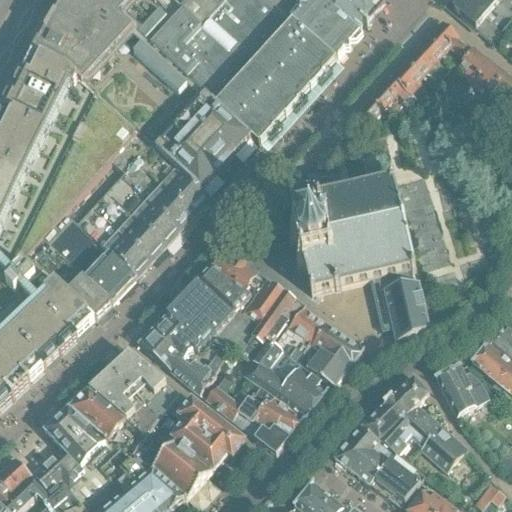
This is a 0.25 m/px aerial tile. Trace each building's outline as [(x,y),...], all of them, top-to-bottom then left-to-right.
[(39,48),(31,61),(53,72),(68,80),(98,108),(137,143),(201,199),(217,182),(218,182),(235,163),(251,145),(184,84),(168,70),(150,54),(183,18),(199,0),(67,0),(39,49),(39,48)] [(199,0),(183,18),(150,54),(168,70),(184,84),(251,145),(259,152),(337,66),(262,0),(230,0),(226,5),(220,0),(199,0)] [(262,0),(337,66),(338,67),(363,39),(360,37),(358,39),(314,0),(262,0)] [(314,0),(358,39),(360,37),(381,8),(371,0),(314,0)] [(466,0),(452,17),(497,55),(511,37),(511,8),(502,0),(466,0)] [(465,67),(472,58),(443,30),(425,49),(438,61),(446,53),(451,57),(452,55),(465,67)] [(438,61),(425,49),(408,67),(420,79),(438,61)] [(463,69),(459,75),(466,81),(463,85),(471,90),(472,92),(491,68),(474,55),(472,58),(465,67),(463,69)] [(0,420),(1,420),(0,419),(14,407),(32,390),(31,389),(45,377),(61,362),(61,363),(79,346),(78,345),(95,328),(27,264),(42,248),(67,223),(77,232),(92,216),(107,201),(122,187),(126,183),(113,170),(123,159),(137,143),(98,108),(68,80),(53,72),(31,61),(31,62),(30,64),(29,65),(30,65),(21,83),(21,82),(13,99),(12,99),(1,121),(2,122),(0,125),(0,420)] [(420,79),(408,67),(393,83),(412,100),(419,93),(413,87),(418,82),(419,83),(420,82),(423,85),(425,84),(420,79)] [(491,68),(472,92),(479,98),(484,93),(492,100),(507,81),(491,68)] [(511,85),(507,81),(492,100),(497,105),(494,108),(503,116),(511,104),(511,85)] [(392,82),(372,104),(382,113),(396,98),(402,105),(404,103),(406,105),(409,102),(415,107),(417,105),(412,100),(393,83),(392,82)] [(382,113),(372,104),(351,127),(363,138),(365,137),(361,134),(366,128),(368,130),(371,130),(382,117),(387,122),(389,119),(382,113)] [(511,104),(503,116),(497,124),(508,133),(511,128),(511,104)] [(137,143),(123,159),(194,224),(210,208),(201,199),(137,143)] [(123,159),(113,170),(126,183),(122,187),(180,240),(194,224),(123,159)] [(310,179),(314,195),(334,190),(331,175),(310,179)] [(294,209),(289,210),(290,215),(291,215),(296,234),(294,235),(296,240),(290,242),(291,247),(297,245),(302,266),(296,268),(297,273),(303,272),(304,278),(307,277),(311,296),(310,296),(311,301),(316,300),(316,299),(336,294),(336,296),(340,295),(340,293),(369,286),(382,339),(391,336),(395,349),(413,345),(429,334),(419,287),(411,289),(408,279),(415,277),(414,271),(413,271),(407,247),(408,247),(408,244),(406,244),(400,217),(401,216),(400,213),(399,214),(393,189),(394,189),(394,185),(389,186),(390,187),(318,205),(318,203),(313,204),(314,206),(294,211),(294,209)] [(122,187),(107,201),(165,255),(180,240),(122,187)] [(107,201),(92,216),(151,270),(165,255),(107,201)] [(92,216),(77,232),(136,286),(151,270),(92,216)] [(44,250),(40,254),(45,258),(49,254),(111,312),(138,287),(136,286),(77,232),(67,223),(42,248),(44,250)] [(42,248),(27,264),(95,328),(111,312),(49,254),(45,258),(40,254),(44,250),(42,248)] [(227,261),(213,274),(214,275),(237,293),(244,298),(255,281),(227,261)] [(214,275),(198,290),(234,324),(251,303),(244,298),(237,293),(214,275)] [(234,324),(214,345),(232,358),(239,363),(241,361),(282,300),(255,281),(244,298),(251,303),(234,324)] [(198,290),(167,323),(180,335),(175,340),(198,361),(214,345),(234,324),(198,290)] [(282,300),(241,361),(247,365),(251,359),(256,362),(267,347),(275,353),(303,314),(299,312),(282,300)] [(303,314),(275,353),(282,358),(289,363),(296,353),(299,355),(305,347),(308,350),(309,348),(335,366),(349,377),(364,356),(361,354),(303,314)] [(167,323),(151,339),(184,367),(183,368),(190,374),(193,371),(196,374),(197,373),(202,376),(204,374),(215,382),(222,372),(232,358),(214,345),(198,361),(175,340),(180,335),(167,323)] [(507,334),(502,339),(511,347),(511,327),(506,333),(507,334)] [(151,339),(138,353),(181,386),(201,402),(206,396),(216,383),(215,382),(204,374),(202,376),(197,373),(196,374),(193,371),(190,374),(183,368),(184,367),(151,339)] [(511,347),(502,339),(488,353),(511,372),(511,347)] [(247,365),(246,366),(255,373),(246,384),(260,393),(275,404),(303,426),(305,428),(328,399),(298,377),(288,390),(269,376),(282,358),(275,353),(267,347),(256,362),(251,359),(247,365)] [(296,353),(289,363),(296,368),(303,358),(313,366),(306,375),(335,396),(349,377),(335,366),(309,348),(308,350),(305,347),(299,355),(296,353)] [(511,372),(488,353),(487,352),(471,371),(511,403),(511,372)] [(126,362),(90,396),(127,427),(160,396),(148,384),(153,379),(129,360),(126,362)] [(246,366),(238,378),(246,384),(255,373),(246,366)] [(435,386),(455,423),(489,406),(481,389),(470,380),(463,383),(459,375),(451,379),(450,377),(435,386)] [(160,396),(127,427),(146,442),(157,428),(167,416),(167,415),(179,400),(178,399),(166,390),(153,379),(148,384),(160,396)] [(379,447),(416,412),(428,401),(413,385),(362,434),(361,436),(377,449),(379,447)] [(243,415),(239,420),(253,430),(269,441),(274,435),(288,446),(303,426),(275,404),(260,393),(255,400),(243,415)] [(216,394),(206,407),(221,419),(233,428),(247,439),(255,445),(255,446),(275,462),(288,446),(274,435),(269,441),(253,430),(239,420),(243,415),(232,406),(216,394)] [(90,396),(69,416),(132,470),(133,471),(137,466),(152,447),(146,442),(127,427),(90,396)] [(179,400),(167,415),(167,416),(174,421),(188,404),(179,398),(178,399),(179,400)] [(166,461),(151,478),(153,480),(186,508),(226,462),(231,465),(245,449),(193,408),(179,425),(185,430),(162,458),(166,461)] [(416,412),(379,447),(395,460),(411,444),(422,453),(440,433),(416,412)] [(52,431),(45,438),(62,458),(45,474),(80,511),(84,511),(132,470),(69,416),(61,423),(52,431)] [(440,433),(422,453),(419,456),(446,480),(467,457),(440,433)] [(377,449),(361,436),(333,464),(368,492),(392,460),(377,449)] [(392,460),(368,492),(392,511),(399,511),(421,485),(393,461),(392,460)] [(14,466),(0,479),(0,511),(3,511),(33,485),(14,466)] [(133,471),(132,470),(84,511),(180,511),(186,508),(153,480),(149,484),(133,471)] [(33,485),(3,511),(29,511),(37,505),(44,511),(80,511),(45,474),(33,485)] [(340,511),(313,490),(295,511),(340,511)] [(484,511),(488,508),(496,497),(490,492),(474,511),(484,511)] [(446,511),(422,494),(407,511),(446,511)] [(494,511),(502,502),(496,497),(488,508),(494,511)]
